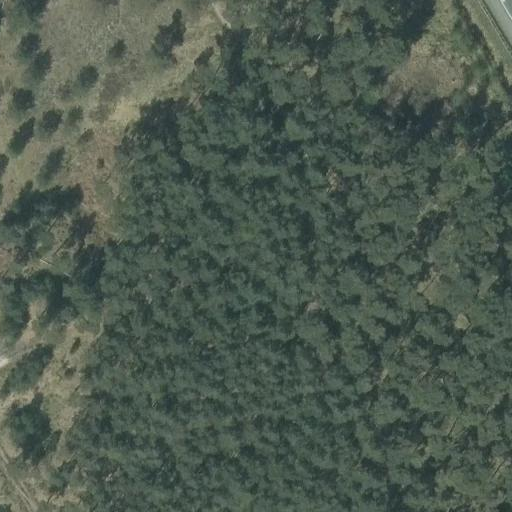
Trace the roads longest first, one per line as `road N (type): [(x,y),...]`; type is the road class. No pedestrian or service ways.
road 1 (track): [(0,365),(313,218),(302,144),(241,33),(200,0)]
road 2 (track): [(414,511),(302,316),(314,278),(313,218)]
